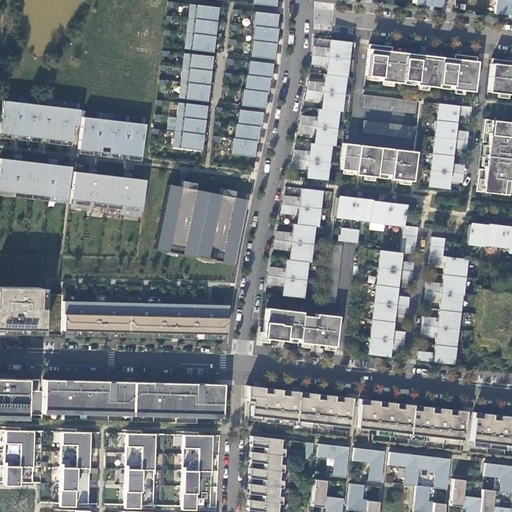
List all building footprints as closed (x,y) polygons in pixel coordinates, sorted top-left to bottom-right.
[(511,0),(494,0),(493,13),(511,15),(511,0)] [(216,7),(189,4),(187,19),(214,22),(216,7)] [(252,27),(248,56),(272,58),(276,28),(274,28),(276,14),(252,11),(250,27),(252,27)] [(214,22),(187,19),(185,33),(213,36),(214,22)] [(213,36),(185,33),(184,48),(211,51),(213,36)] [(329,48),(312,46),(311,55),(346,59),(348,41),(329,39),(329,48)] [(450,88),(473,91),(476,61),(368,48),(365,75),(379,77),(379,80),(401,83),(401,79),(415,81),(414,84),(436,87),(437,83),(450,85),(450,88)] [(210,56),(183,53),(181,68),(209,71),(210,56)] [(344,76),(346,59),(311,55),(310,64),(326,65),(325,74),(343,76),(344,76)] [(271,63),(247,60),(245,75),(244,74),(242,89),(241,89),(239,105),(263,107),(264,93),(266,93),(267,79),(269,79),(271,63)] [(511,65),(490,63),(487,92),(509,94),(510,91),(511,91),(511,65)] [(209,71),(181,68),(180,83),(207,86),(209,71)] [(307,80),(306,90),(341,94),(343,76),(325,74),(324,83),(307,80)] [(207,86),(180,83),(178,98),(205,101),(207,86)] [(339,111),(341,94),(306,90),(304,98),(321,100),(321,109),(336,111),(339,111)] [(413,103),(414,101),(364,95),(363,107),(404,112),(405,102),(413,103)] [(78,110),(2,100),(0,115),(0,132),(71,141),(72,125),(76,125),(78,110)] [(205,105),(178,102),(176,117),(203,120),(205,105)] [(437,103),(435,120),(452,122),(453,114),(453,111),(456,111),(456,114),(469,116),(470,107),(437,103)] [(336,111),(321,109),(317,108),(316,117),(300,115),(298,124),(334,128),(336,111)] [(260,112),(237,109),(235,123),(234,123),(232,138),(230,138),(229,153),(252,156),(254,142),(255,142),(257,127),(259,128),(260,112)] [(144,124),(81,117),(78,149),(92,150),(94,129),(100,130),(98,151),(120,154),(122,133),(128,133),(126,154),(140,156),(144,124)] [(202,135),(203,120),(176,117),(174,132),(202,135)] [(511,122),(489,119),(481,191),(508,195),(509,180),(511,181),(511,180),(511,122)] [(363,120),(362,132),(387,134),(386,142),(416,145),(418,126),(363,120)] [(466,140),(467,132),(454,130),(454,133),(451,133),(451,130),(452,122),(435,120),(433,136),(466,140)] [(332,145),(334,128),(298,124),(297,132),(314,135),(313,143),(328,145),(332,145)] [(94,129),(92,150),(98,151),(100,130),(94,129)] [(200,150),(202,135),(174,132),(172,147),(200,150)] [(128,133),(122,133),(120,154),(126,154),(128,133)] [(466,149),(466,140),(433,136),(431,153),(448,155),(449,147),(449,144),(453,144),(452,148),(466,149)] [(328,145),(313,143),(310,143),(309,151),(293,149),(291,158),(326,162),(328,145)] [(342,143),(339,169),(353,171),(352,174),(374,177),(375,173),(388,175),(388,178),(410,181),(414,151),(342,143)] [(448,155),(431,153),(429,170),(463,174),(464,165),(450,163),(450,167),(447,166),(447,163),(448,155)] [(70,166),(0,158),(0,190),(66,198),(70,166)] [(324,180),(326,162),(291,158),(289,167),(307,169),(306,178),(324,180)] [(461,183),(463,174),(429,170),(427,186),(444,188),(445,181),(446,177),(449,177),(448,181),(461,183)] [(74,172),(70,203),(74,203),(88,205),(91,205),(105,207),(104,212),(105,212),(106,207),(120,209),(123,209),(137,211),(140,211),(144,180),(74,172)] [(154,249),(233,264),(246,199),(166,184),(154,249)] [(299,197),(283,195),(281,204),(317,208),(319,190),(300,188),(299,197)] [(353,199),(335,197),(333,215),(350,217),(353,199)] [(353,199),(350,217),(368,219),(370,202),(370,201),(353,199)] [(387,204),(370,202),(368,219),(368,220),(385,222),(387,204)] [(315,226),(317,208),(281,204),(279,213),(297,215),(296,224),(312,226),(315,226)] [(405,206),(387,204),(385,222),(402,224),(405,206)] [(312,226),(296,224),(293,223),(292,232),(276,231),(274,240),(310,244),(312,226)] [(485,226),(467,224),(465,242),(483,244),(483,243),(485,226)] [(417,227),(402,225),(401,234),(416,236),(417,227)] [(485,226),(483,243),(500,245),(502,227),(485,225),(485,226)] [(340,227),(339,241),(358,243),(359,229),(340,227)] [(511,228),(502,227),(500,245),(511,246),(511,228)] [(416,236),(401,234),(400,243),(414,245),(416,236)] [(308,262),(310,244),(274,240),(273,248),(289,250),(288,259),(305,261),(305,262),(308,262)] [(414,245),(400,243),(399,252),(414,254),(414,245)] [(396,260),(397,252),(379,250),(377,267),(411,271),(412,266),(412,262),(399,260),(399,264),(396,264),(396,260)] [(428,257),(428,263),(441,265),(441,261),(444,261),(444,265),(443,274),(462,276),(464,258),(429,254),(428,257)] [(305,262),(305,261),(288,259),(286,259),(285,268),(269,266),(268,275),(303,279),(305,262)] [(375,284),(393,287),(394,278),(394,274),(398,275),(397,278),(410,280),(411,276),(411,271),(377,267),(375,284)] [(441,287),(438,286),(439,283),(425,281),(425,285),(424,290),(458,294),(460,294),(462,276),(443,274),(442,283),(441,287)] [(301,297),(303,279),(268,275),(266,284),(283,286),(281,295),(301,297)] [(408,300),(408,297),(395,295),(395,299),(392,299),(392,295),(393,287),(375,284),(373,302),(407,306),(408,300)] [(42,287),(0,286),(0,328),(41,330),(42,294),(42,287)] [(505,370),(508,370),(509,358),(511,331),(511,288),(500,288),(499,289),(479,287),(472,342),(473,343),(475,345),(487,346),(486,348),(488,350),(500,351),(501,357),(507,358),(505,370)] [(424,295),(423,299),(437,301),(437,297),(440,297),(439,301),(439,309),(456,311),(458,294),(424,290),(424,295)] [(62,295),(42,294),(41,330),(41,335),(61,335),(61,330),(62,301),(62,295)] [(228,305),(212,304),(212,319),(205,319),(206,304),(147,303),(147,318),(140,318),(141,303),(114,302),(114,317),(108,317),(108,302),(82,301),(82,316),(75,316),(76,301),(62,301),(61,330),(224,334),(228,305)] [(371,319),(389,321),(390,313),(390,309),(394,310),(393,313),(406,315),(407,311),(407,306),(373,302),(371,319)] [(265,307),(261,342),(276,343),(276,339),(284,340),(283,344),(311,347),(312,343),(319,344),(319,348),(334,350),(337,316),(315,313),(315,316),(301,315),(302,312),(265,307)] [(435,318),(421,316),(421,320),(420,325),(454,329),(456,311),(439,309),(438,318),(437,321),(434,321),(435,318)] [(404,336),(404,331),(391,330),(391,334),(388,333),(388,330),(389,321),(371,319),(369,337),(403,341),(404,336)] [(454,329),(420,325),(420,329),(419,334),(433,335),(433,332),(436,332),(435,336),(434,344),(452,346),(454,329)] [(224,334),(61,330),(61,335),(223,339),(224,334)] [(403,341),(369,337),(367,354),(385,356),(386,348),(386,344),(389,344),(389,348),(402,349),(403,345),(403,341)] [(431,352),(417,351),(417,355),(416,360),(450,364),(452,346),(434,344),(433,353),(433,356),(430,356),(431,352)] [(24,379),(0,378),(0,414),(23,415),(24,391),(24,380),(24,379)] [(42,391),(42,409),(220,414),(222,384),(42,379),(42,391)] [(38,380),(24,380),(24,391),(38,391),(38,380)] [(351,397),(246,385),(245,400),(250,401),(249,415),(268,417),(268,422),(275,423),(276,418),(287,419),(286,424),(293,425),(294,420),(304,421),(303,426),(311,427),(311,422),(321,423),(321,428),(328,429),(329,424),(339,425),(338,430),(347,431),(351,397)] [(38,391),(24,391),(23,415),(41,415),(42,409),(42,391),(38,391)] [(465,411),(359,398),(358,413),(356,427),(383,430),(383,435),(390,436),(390,431),(400,433),(400,437),(407,438),(408,434),(418,435),(417,439),(425,440),(425,435),(435,437),(435,441),(443,442),(443,437),(453,438),(452,443),(461,444),(465,411)] [(511,511),(511,416),(473,412),(469,441),(479,442),(479,446),(486,447),(487,443),(497,444),(496,449),(504,449),(504,445),(511,445),(511,511)] [(31,431),(3,430),(2,485),(17,485),(17,482),(30,482),(31,431)] [(88,432),(59,431),(58,506),(73,506),(73,503),(86,503),(88,432)] [(151,505),(153,434),(124,433),(122,508),(138,508),(138,505),(151,505)] [(210,435),(181,434),(179,509),(194,509),(194,506),(208,507),(210,435)] [(249,446),(265,448),(264,454),(249,452),(248,462),(264,464),(263,470),(248,468),(247,478),(263,480),(263,486),(247,484),(247,494),(262,496),(262,502),(246,500),(246,510),(259,511),(278,511),(276,511),(277,503),(280,504),(281,496),(277,496),(278,487),(281,488),(282,480),(278,480),(279,471),(282,472),(283,464),(279,464),(280,455),(282,456),(283,448),(279,448),(281,439),(250,435),(249,446)] [(300,456),(300,442),(289,443),(289,456),(300,456)] [(310,459),(312,443),(306,442),(304,458),(310,459)] [(348,447),(324,444),(322,456),(334,457),(332,476),(344,477),(348,447)] [(368,480),(380,481),(383,451),(353,447),(351,459),(370,462),(368,480)] [(418,455),(388,452),(387,463),(405,466),(403,484),(415,485),(417,467),(418,455)] [(449,459),(418,455),(417,467),(435,469),(433,488),(445,489),(449,459)] [(501,477),(499,492),(511,493),(511,485),(511,466),(484,463),(482,475),(501,477)] [(463,480),(452,478),(448,505),(460,506),(461,495),(463,480)] [(321,507),(323,496),(325,480),(313,479),(310,505),(321,507)] [(360,499),(362,485),(349,483),(346,509),(365,511),(366,500),(360,499)] [(415,485),(412,511),(421,511),(430,511),(432,502),(427,502),(428,487),(415,485)] [(492,490),(481,489),(480,498),(478,511),(489,511),(490,506),(491,506),(492,490)] [(461,495),(460,506),(466,507),(464,511),(478,511),(480,498),(461,495)] [(321,507),(327,507),(326,511),(340,511),(342,498),(323,496),(321,507)] [(376,511),(377,502),(366,500),(365,511),(364,511),(376,511)] [(442,511),(444,504),(432,502),(430,511),(442,511)]
